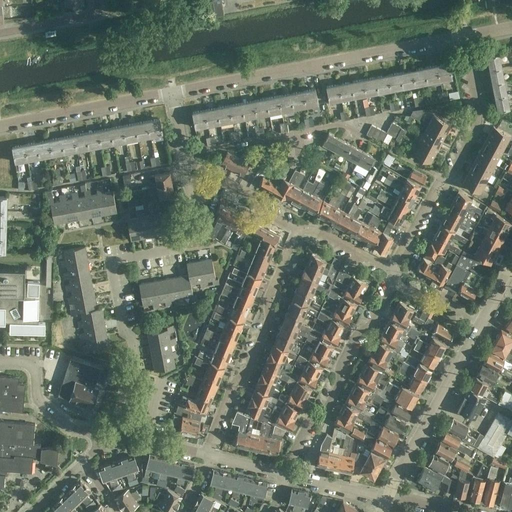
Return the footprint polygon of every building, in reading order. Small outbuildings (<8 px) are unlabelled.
[(217,0),(212,1),(215,17),(224,15),(220,0),(217,0)] [(488,56),(490,70),(501,68),(498,54),(488,56)] [(449,63),(436,66),(439,80),(452,78),(449,63)] [(436,66),(424,68),(427,83),(439,80),(436,66)] [(424,68),(412,70),(414,85),(427,83),(424,68)] [(490,70),(493,83),(504,81),(501,68),(490,70)] [(412,70),(399,73),(402,87),(414,85),(412,70)] [(399,73),(387,75),(390,90),(402,87),(399,73)] [(387,75),(375,77),(378,92),(390,90),(387,75)] [(375,77),(363,80),(366,94),(378,92),(375,77)] [(363,80),(351,82),(354,97),(366,94),(363,80)] [(493,83),(495,97),(506,95),(504,81),(493,83)] [(351,82),(339,85),(342,99),(354,97),(351,82)] [(342,99),(339,85),(327,87),(329,101),(342,99)] [(316,89),(303,91),(306,106),(319,104),(316,89)] [(303,91),(291,94),(294,108),(306,106),(303,91)] [(291,94),(279,96),(281,111),(294,108),(291,94)] [(506,95),(495,97),(498,110),(509,108),(506,95)] [(279,96),(266,98),(269,113),(281,111),(279,96)] [(266,98),(254,101),(257,115),(269,113),(266,98)] [(254,101),(242,103),(245,118),(257,115),(254,101)] [(242,103),(230,105),(233,120),(245,118),(242,103)] [(230,105),(218,108),(220,122),(233,120),(230,105)] [(218,108),(205,110),(208,125),(220,122),(218,108)] [(208,125),(205,110),(193,113),(196,127),(208,125)] [(434,115),(429,125),(447,135),(452,125),(434,115)] [(160,119),(147,121),(150,136),(162,133),(160,119)] [(147,121),(135,124),(137,138),(150,136),(147,121)] [(392,122),(387,132),(396,137),(398,133),(401,128),(392,122)] [(135,124),(122,126),(125,141),(137,138),(135,124)] [(371,125),(366,134),(376,139),(382,142),(386,132),(371,125)] [(429,125),(424,135),(442,144),(447,135),(429,125)] [(122,126),(110,128),(113,143),(125,141),(122,126)] [(493,127),(488,137),(505,146),(510,136),(493,127)] [(110,128),(98,131),(101,145),(113,143),(110,128)] [(98,131),(86,133),(89,148),(101,145),(98,131)] [(86,133),(74,135),(76,150),(89,148),(86,133)] [(322,145),(334,151),(340,140),(328,134),(322,145)] [(74,135),(61,138),(64,152),(76,150),(74,135)] [(424,135),(419,144),(437,154),(442,144),(424,135)] [(488,137),(483,146),(500,155),(505,146),(488,137)] [(61,138),(49,140),(52,155),(64,152),(61,138)] [(49,140),(37,142),(40,157),(52,155),(49,140)] [(334,151),(345,157),(351,146),(340,140),(334,151)] [(37,142),(25,145),(27,159),(40,157),(37,142)] [(419,144),(413,154),(431,163),(437,154),(419,144)] [(27,159),(25,145),(12,147),(15,162),(27,159)] [(345,157),(356,163),(363,152),(351,146),(345,157)] [(483,146),(478,155),(495,164),(500,155),(483,146)] [(273,152),(274,158),(282,157),(281,150),(273,152)] [(221,163),(232,170),(239,158),(227,152),(221,163)] [(363,152),(356,163),(368,170),(374,158),(363,152)] [(383,163),(388,166),(394,157),(388,154),(383,163)] [(478,155),(473,165),(490,174),(495,164),(478,155)] [(239,158),(232,170),(243,176),(250,164),(239,158)] [(252,169),(257,172),(262,163),(256,160),(252,169)] [(258,172),(264,175),(269,166),(263,162),(258,172)] [(396,170),(402,173),(422,184),(426,176),(412,168),(410,173),(404,169),(404,168),(398,165),(396,170)] [(473,165),(468,174),(485,183),(490,174),(473,165)] [(259,185),(275,193),(283,179),(284,176),(289,168),(283,169),(278,176),(277,175),(275,179),(272,177),(270,181),(263,177),(259,185)] [(275,193),(285,199),(299,173),(295,170),(289,182),(283,179),(275,193)] [(339,177),(346,181),(349,175),(342,171),(339,177)] [(154,175),(157,187),(172,183),(170,172),(154,175)] [(285,199),(295,204),(303,189),(297,187),(304,175),(299,173),(285,199)] [(366,189),(373,176),(368,174),(361,187),(366,189)] [(388,174),(386,178),(416,195),(421,187),(406,179),(404,183),(399,180),(399,179),(388,174)] [(485,183),(468,174),(463,184),(480,193),(485,183)] [(400,191),(398,194),(412,202),(416,195),(386,178),(384,182),(394,188),(394,187),(400,191)] [(295,204),(304,209),(319,181),(315,179),(308,192),(303,189),(295,204)] [(319,181),(304,209),(314,214),(322,200),(317,197),(324,184),(319,181)] [(172,183),(157,187),(159,199),(174,195),(172,183)] [(96,188),(97,194),(99,193),(103,214),(116,211),(112,191),(103,193),(102,187),(96,188)] [(325,221),(335,226),(343,211),(337,208),(346,192),(342,189),(340,193),(325,221)] [(381,189),(379,193),(408,210),(412,202),(398,194),(396,198),(381,189)] [(84,191),(85,196),(87,196),(91,216),(103,214),(99,193),(97,194),(91,195),(89,190),(84,191)] [(315,215),(325,221),(340,193),(335,190),(328,203),(323,201),(315,215)] [(71,193),(72,199),(74,198),(79,219),(91,216),(87,196),(85,196),(78,197),(77,192),(71,193)] [(458,192),(454,200),(474,211),(476,207),(470,204),(472,200),(458,192)] [(392,206),(390,210),(404,217),(408,210),(379,193),(377,197),(392,206)] [(59,196),(60,201),(62,201),(66,221),(79,219),(74,198),(72,199),(66,200),(65,195),(59,196)] [(62,201),(60,201),(53,202),(52,197),(45,199),(46,204),(49,204),(53,224),(66,221),(62,201)] [(454,200),(450,208),(464,215),(466,212),(472,215),(474,211),(454,200)] [(490,206),(499,210),(501,206),(492,201),(490,206)] [(214,238),(222,224),(222,223),(229,209),(219,204),(212,218),(217,221),(209,235),(214,238)] [(344,231),(354,236),(361,222),(356,219),(361,210),(363,211),(365,207),(359,204),(357,207),(344,231)] [(335,226),(344,231),(357,207),(353,205),(348,214),(343,211),(335,226)] [(370,207),(368,210),(371,211),(371,212),(379,216),(380,214),(400,225),(404,217),(390,210),(388,213),(374,205),(373,208),(370,207)] [(450,208),(446,215),(472,229),(474,225),(468,222),(462,219),(464,215),(450,208)] [(148,210),(149,215),(152,215),(155,236),(168,234),(165,213),(155,214),(154,209),(148,210)] [(232,229),(239,215),(229,209),(222,223),(222,224),(228,227),(221,239),(225,242),(232,229)] [(493,219),(490,225),(506,233),(509,227),(508,227),(511,222),(496,214),(488,209),(485,214),(493,219)] [(135,212),(136,218),(140,217),(143,238),(155,236),(152,215),(149,215),(143,217),(142,211),(135,212)] [(140,217),(136,218),(130,219),(129,213),(123,214),(124,220),(127,220),(131,240),(143,238),(140,217)] [(238,233),(231,246),(237,249),(243,235),(251,221),(239,215),(232,229),(238,233)] [(354,236),(363,241),(376,217),(373,215),(367,225),(361,222),(354,236)] [(472,229),(446,215),(441,223),(456,231),(458,226),(469,233),(472,229)] [(376,217),(363,241),(373,247),(381,232),(375,229),(381,219),(376,217)] [(197,229),(202,231),(207,223),(202,220),(197,229)] [(390,220),(387,224),(392,227),(396,229),(399,224),(390,220)] [(261,237),(275,244),(278,236),(256,224),(256,225),(252,223),(246,234),(251,236),(253,233),(260,237),(261,237)] [(387,235),(392,227),(387,224),(383,233),(374,247),(385,253),(390,244),(391,245),(393,241),(392,240),(393,238),(387,235)] [(441,225),(436,232),(451,240),(453,237),(459,240),(466,244),(468,240),(461,236),(441,225)] [(490,225),(485,235),(499,243),(502,238),(503,238),(506,233),(490,225)] [(451,240),(436,232),(432,240),(459,254),(461,250),(456,247),(455,247),(449,243),(451,240)] [(485,235),(480,245),(495,253),(498,248),(497,247),(499,243),(485,235)] [(255,249),(270,255),(275,244),(261,237),(260,237),(255,249)] [(423,256),(432,261),(437,251),(443,254),(446,250),(431,242),(423,256)] [(495,253),(480,245),(474,255),(489,263),(491,258),(493,259),(495,253)] [(66,263),(87,259),(84,246),(63,250),(65,260),(60,261),(61,267),(66,266),(66,263)] [(243,256),(251,260),(266,266),(270,255),(255,249),(253,255),(241,249),(238,255),(243,256)] [(449,266),(453,268),(444,285),(471,299),(489,265),(462,251),(459,257),(455,254),(449,266)] [(305,266),(322,272),(333,277),(334,274),(337,267),(330,264),(328,271),(323,269),(326,262),(312,254),(307,266),(305,265),(305,266)] [(416,270),(433,279),(438,269),(435,267),(433,270),(428,268),(431,263),(423,258),(416,270)] [(68,275),(89,271),(87,259),(66,263),(66,266),(68,273),(63,274),(64,279),(69,278),(68,275)] [(211,259),(198,261),(202,282),(206,281),(212,280),(213,285),(219,284),(218,278),(215,279),(211,259)] [(251,260),(247,270),(262,277),(266,266),(251,260)] [(186,263),(188,275),(190,284),(191,284),(200,282),(201,287),(207,286),(206,281),(202,282),(198,261),(186,263)] [(438,269),(433,279),(443,284),(451,270),(441,264),(438,269)] [(301,276),(317,283),(322,272),(305,266),(301,276)] [(244,277),(241,283),(257,289),(261,279),(233,267),(231,272),(244,277)] [(10,323),(9,334),(45,335),(45,324),(38,324),(38,299),(20,299),(21,269),(0,268),(0,323),(5,324),(5,323),(10,323)] [(347,285),(362,293),(367,284),(351,275),(349,279),(344,276),(346,273),(339,270),(335,279),(347,286),(347,285)] [(71,288),(91,284),(89,271),(68,275),(69,278),(70,285),(65,286),(66,292),(71,291),(71,288)] [(188,275),(176,277),(180,297),(183,297),(189,296),(190,301),(196,300),(195,295),(193,295),(191,284),(190,284),(188,275)] [(315,288),(328,294),(330,290),(330,289),(317,283),(301,276),(300,278),(302,278),(300,282),(299,281),(297,287),(313,294),(315,288)] [(176,277),(164,279),(167,300),(170,299),(176,298),(177,303),(184,302),(183,297),(180,297),(176,277)] [(164,279),(151,281),(155,302),(158,301),(164,300),(165,306),(171,305),(170,299),(167,300),(164,279)] [(155,302),(151,281),(138,284),(142,304),(152,302),(153,308),(159,307),(158,301),(155,302)] [(225,282),(223,288),(252,300),(257,289),(241,283),(239,288),(225,282)] [(68,304),(74,303),(73,300),(94,296),(91,284),(71,288),(71,291),(72,297),(67,298),(68,304)] [(330,290),(338,294),(338,293),(342,295),(357,303),(362,293),(347,285),(347,286),(344,291),(332,284),(330,289),(330,290)] [(308,305),(313,294),(297,287),(294,293),(295,294),(293,298),(308,305)] [(252,300),(223,288),(221,293),(235,299),(233,304),(248,311),(252,300)] [(337,307),(351,315),(356,305),(342,297),(337,295),(338,294),(330,290),(328,294),(327,295),(339,302),(337,307)] [(76,313),(80,312),(80,311),(101,307),(96,308),(94,296),(73,300),(74,303),(75,310),(70,310),(71,316),(77,315),(76,313)] [(289,305),(287,311),(303,317),(306,311),(315,315),(317,311),(308,306),(293,300),(290,305),(289,305)] [(399,301),(395,310),(409,318),(416,322),(420,323),(423,325),(428,317),(431,311),(424,308),(419,317),(419,318),(419,317),(414,315),(416,311),(413,309),(414,308),(408,305),(408,306),(399,301)] [(248,311),(233,304),(230,312),(215,305),(214,309),(228,315),(244,321),(248,311)] [(78,328),(83,327),(82,324),(103,320),(101,307),(80,311),(80,312),(82,320),(76,322),(78,328)] [(319,311),(329,316),(331,317),(331,316),(346,324),(351,315),(337,307),(333,313),(321,307),(319,311)] [(409,318),(395,310),(389,319),(407,329),(409,324),(407,322),(409,318)] [(284,322),(309,332),(311,328),(301,323),(303,317),(287,311),(285,317),(286,317),(284,322)] [(325,328),(340,336),(345,326),(330,318),(328,317),(329,316),(319,311),(317,317),(328,323),(325,328)] [(223,328),(238,334),(243,324),(228,317),(227,317),(215,312),(213,316),(226,322),(223,328)] [(431,322),(433,320),(428,317),(423,325),(423,326),(432,331),(448,340),(453,331),(436,322),(434,325),(431,322)] [(80,340),(85,339),(85,336),(106,332),(103,320),(82,324),(83,327),(84,333),(79,334),(80,340)] [(388,321),(383,330),(398,338),(401,334),(403,335),(406,330),(388,321)] [(297,333),(307,337),(309,333),(309,332),(284,322),(282,327),(281,326),(278,332),(294,339),(297,333)] [(147,333),(149,346),(170,342),(169,339),(168,332),(173,331),(172,325),(166,326),(167,329),(147,333)] [(410,326),(408,330),(415,335),(417,336),(419,331),(410,326)] [(205,333),(234,345),(238,334),(223,328),(220,335),(206,329),(205,333)] [(311,328),(309,332),(309,333),(317,337),(320,338),(320,337),(334,345),(340,336),(325,328),(322,333),(312,328),(311,328)] [(383,330),(378,340),(393,348),(399,351),(401,346),(395,343),(398,338),(383,330)] [(406,334),(413,339),(415,335),(408,330),(406,334)] [(511,335),(500,330),(495,339),(510,347),(511,342),(511,335)] [(85,336),(85,339),(86,346),(81,347),(82,352),(88,351),(88,348),(108,345),(106,332),(85,336)] [(292,345),(294,339),(278,332),(276,338),(277,338),(275,343),(290,349),(290,350),(298,353),(299,348),(292,345)] [(205,333),(203,337),(217,343),(214,349),(230,355),(234,345),(205,333)] [(316,345),(314,349),(328,357),(334,347),(319,339),(317,338),(317,337),(309,333),(307,337),(306,339),(316,345)] [(149,346),(151,358),(172,354),(172,351),(170,345),(175,344),(174,338),(169,339),(170,342),(149,346)] [(418,339),(416,343),(427,349),(440,356),(442,351),(444,352),(446,347),(445,346),(446,345),(433,338),(429,345),(418,339)] [(510,347),(495,339),(490,349),(504,357),(504,358),(511,362),(511,356),(506,353),(510,347)] [(377,342),(372,351),(387,360),(390,355),(394,357),(396,352),(392,350),(377,342)] [(427,349),(416,343),(414,348),(424,354),(421,360),(434,367),(435,365),(436,366),(438,362),(437,361),(440,356),(427,349)] [(273,345),(268,356),(284,362),(286,355),(295,359),(296,355),(288,351),(273,345)] [(230,355),(214,349),(212,355),(199,351),(197,355),(210,360),(225,366),(230,355)] [(328,357),(314,349),(308,359),(323,367),(328,357)] [(172,354),(151,358),(154,370),(174,367),(173,357),(177,356),(176,350),(172,351),(172,354)] [(387,360),(372,351),(367,361),(382,369),(387,360)] [(511,373),(511,371),(500,365),(503,360),(489,352),(483,362),(497,370),(510,377),(511,373)] [(302,370),(317,378),(322,368),(306,359),(299,355),(296,360),(305,365),(302,370)] [(288,377),(288,376),(291,372),(281,368),(284,362),(268,356),(264,366),(288,377)] [(205,373),(220,379),(224,368),(196,357),(194,362),(207,368),(205,373)] [(57,395),(69,399),(69,400),(91,407),(98,388),(94,387),(100,368),(70,358),(57,395)] [(366,362),(361,372),(376,380),(381,370),(366,362)] [(403,363),(400,367),(426,381),(429,376),(430,377),(433,372),(431,371),(432,370),(419,363),(416,370),(413,368),(403,363)] [(476,374),(491,382),(497,372),(482,364),(476,374)] [(277,377),(286,381),(288,377),(264,366),(260,377),(275,383),(277,377)] [(426,381),(400,367),(398,371),(411,378),(408,385),(420,392),(421,390),(422,391),(425,387),(423,386),(426,381)] [(288,376),(294,379),(295,378),(297,380),(312,388),(317,378),(302,370),(299,376),(291,372),(288,376)] [(373,390),(373,391),(379,395),(382,390),(373,385),(376,380),(361,372),(356,381),(371,389),(373,390)] [(188,378),(215,389),(220,379),(205,373),(202,379),(189,374),(188,378)] [(34,424),(0,420),(0,409),(23,411),(25,384),(18,383),(19,377),(7,376),(0,375),(0,489),(0,488),(4,488),(5,475),(6,475),(7,470),(31,472),(32,457),(37,457),(37,459),(40,459),(40,461),(57,465),(59,447),(41,448),(40,448),(40,445),(33,444),(34,424)] [(293,386),(291,391),(305,399),(311,389),(294,380),(294,379),(288,376),(288,377),(286,381),(286,382),(293,386)] [(485,390),(488,383),(475,376),(469,387),(486,396),(486,397),(496,403),(498,399),(490,395),(491,394),(485,390)] [(272,389),(275,383),(260,377),(255,387),(270,394),(276,397),(278,391),(272,389)] [(199,388),(197,394),(211,400),(215,389),(188,378),(186,382),(199,388)] [(355,383),(350,392),(365,401),(367,396),(380,403),(382,399),(383,397),(379,395),(373,391),(372,392),(370,391),(355,383)] [(389,383),(387,387),(415,401),(416,400),(417,401),(419,397),(418,396),(419,395),(401,385),(399,389),(389,383)] [(415,401),(387,387),(385,389),(396,395),(394,398),(412,407),(412,406),(414,407),(416,403),(414,403),(415,401)] [(254,389),(250,400),(265,406),(268,400),(270,401),(271,401),(276,403),(277,399),(270,396),(254,389)] [(457,410),(474,419),(485,398),(468,389),(457,410)] [(305,399),(291,391),(289,396),(285,394),(285,395),(280,393),(278,398),(283,401),(284,399),(286,400),(286,401),(300,409),(305,399)] [(373,418),(375,414),(367,410),(368,408),(362,405),(365,401),(350,392),(345,402),(360,410),(359,410),(362,412),(361,412),(364,413),(373,418)] [(498,405),(511,409),(511,396),(502,393),(498,405)] [(186,402),(185,404),(184,405),(193,408),(195,409),(196,407),(206,411),(211,400),(197,394),(194,400),(182,395),(180,400),(186,402)] [(391,411),(406,419),(406,418),(408,419),(410,415),(408,414),(410,411),(391,400),(392,399),(385,395),(383,397),(382,399),(389,403),(389,404),(393,407),(391,411)] [(265,406),(250,400),(245,411),(260,417),(260,419),(267,422),(270,415),(263,412),(265,406)] [(277,406),(275,410),(294,420),(300,410),(285,402),(282,409),(277,406)] [(185,433),(187,434),(193,408),(184,405),(185,404),(184,404),(184,405),(178,403),(175,413),(181,415),(182,410),(188,412),(187,417),(182,416),(178,432),(179,432),(179,434),(185,435),(185,433)] [(344,404),(339,413),(354,421),(359,412),(344,404)] [(404,422),(390,414),(391,411),(387,410),(380,405),(377,411),(388,416),(384,424),(391,428),(399,432),(399,431),(401,431),(403,428),(402,426),(404,422)] [(193,408),(187,434),(198,437),(199,430),(198,430),(201,416),(205,416),(206,414),(205,414),(205,413),(195,409),(193,408)] [(294,420),(275,410),(273,409),(271,412),(278,416),(274,422),(289,430),(294,420)] [(354,421),(339,413),(334,423),(348,431),(354,421)] [(361,418),(370,423),(373,418),(364,413),(361,418)] [(464,440),(472,444),(493,456),(507,432),(511,434),(511,420),(498,413),(485,436),(479,433),(475,440),(467,435),(464,440)] [(233,445),(242,447),(248,423),(250,417),(244,415),(239,424),(244,425),(243,431),(238,429),(235,440),(234,439),(233,445)] [(248,423),(242,447),(245,448),(245,449),(251,451),(255,433),(250,432),(252,424),(253,424),(254,419),(250,417),(248,423)] [(377,436),(392,445),(392,443),(395,443),(396,440),(395,438),(398,434),(383,426),(384,424),(383,423),(373,418),(370,423),(369,425),(380,431),(377,436)] [(447,429),(461,437),(467,426),(453,418),(447,429)] [(256,451),(259,451),(266,423),(262,422),(260,430),(259,434),(255,433),(251,451),(256,452),(256,451)] [(267,455),(267,453),(271,438),(267,437),(268,432),(269,432),(270,425),(266,423),(259,451),(262,452),(261,453),(267,455)] [(271,438),(267,453),(277,456),(279,451),(277,450),(281,435),(282,436),(285,430),(274,425),(272,433),(271,438)] [(315,465),(325,467),(329,447),(334,428),(331,426),(328,432),(324,440),(327,441),(325,446),(326,446),(325,451),(319,450),(317,459),(316,459),(315,465)] [(327,469),(333,471),(337,454),(338,447),(333,446),(337,430),(334,428),(329,447),(325,467),(327,468),(327,469)] [(354,429),(351,433),(361,439),(364,434),(354,429)] [(455,447),(469,455),(472,449),(458,441),(460,438),(446,430),(441,439),(455,447)] [(386,456),(387,456),(389,454),(389,451),(391,446),(376,438),(377,436),(374,435),(366,431),(364,434),(363,438),(373,443),(370,448),(385,456),(386,456)] [(44,432),(39,437),(47,444),(52,439),(44,432)] [(339,471),(342,471),(347,451),(350,437),(345,434),(342,448),(338,447),(337,454),(333,471),(339,472),(339,471)] [(351,473),(354,460),(355,458),(350,457),(351,452),(350,452),(353,439),(350,437),(347,451),(342,471),(345,472),(345,473),(350,475),(350,473),(351,473)] [(435,452),(449,459),(455,448),(441,441),(435,452)] [(358,452),(356,456),(365,460),(380,468),(382,464),(383,464),(385,461),(384,460),(385,458),(370,450),(366,457),(358,452)] [(149,470),(155,471),(159,456),(149,454),(146,469),(144,475),(148,476),(149,470)] [(428,464),(442,472),(448,462),(433,454),(428,464)] [(127,457),(124,458),(131,479),(135,478),(133,472),(138,470),(133,455),(127,457)] [(155,471),(160,472),(158,479),(162,480),(163,473),(167,458),(159,456),(155,471)] [(356,456),(354,460),(362,464),(359,471),(374,479),(375,477),(376,477),(378,474),(377,473),(380,468),(365,460),(356,456)] [(167,458),(163,473),(162,480),(166,480),(167,474),(172,475),(176,460),(167,457),(167,458)] [(122,459),(116,461),(121,476),(126,474),(128,480),(131,479),(124,458),(121,459),(122,459)] [(453,464),(466,471),(469,465),(456,458),(453,464)] [(185,462),(176,460),(172,475),(177,477),(176,483),(179,484),(185,462)] [(110,463),(107,464),(115,485),(118,484),(116,478),(121,476),(116,461),(110,463)] [(194,464),(185,462),(179,484),(183,485),(185,478),(190,480),(194,464)] [(104,482),(109,480),(111,486),(115,485),(107,464),(104,465),(98,467),(104,482)] [(498,488),(491,486),(497,467),(490,465),(484,485),(486,485),(482,501),(487,502),(488,503),(491,504),(492,503),(494,504),(498,488)] [(433,489),(438,479),(448,484),(446,492),(452,493),(455,481),(447,477),(437,471),(436,473),(424,467),(420,474),(419,474),(417,477),(418,478),(417,480),(433,489)] [(458,479),(454,494),(459,495),(460,496),(462,497),(464,496),(465,496),(469,482),(463,480),(466,471),(460,468),(457,479),(458,479)] [(218,493),(223,471),(220,470),(220,471),(214,469),(210,485),(215,486),(214,492),(218,493)] [(228,489),(231,474),(226,472),(223,471),(218,493),(221,494),(223,488),(228,489)] [(235,497),(236,491),(240,475),(237,475),(231,474),(228,489),(233,490),(231,496),(235,497)] [(240,492),(245,493),(249,478),(243,476),(240,475),(236,491),(235,497),(238,498),(240,492)] [(471,481),(472,482),(469,497),(474,499),(475,500),(477,501),(478,500),(480,500),(484,486),(476,483),(478,478),(472,475),(471,481)] [(503,506),(506,507),(510,492),(511,485),(511,478),(509,477),(508,482),(503,481),(497,505),(498,505),(499,506),(501,507),(503,506)] [(245,493),(250,494),(249,501),(252,501),(254,495),(258,479),(255,479),(249,478),(245,493)] [(258,479),(254,495),(252,501),(256,502),(258,496),(263,497),(267,482),(261,481),(261,480),(258,479)] [(73,487),(84,498),(88,503),(91,500),(87,496),(91,492),(87,488),(88,488),(84,484),(80,480),(75,485),(73,487)] [(71,489),(67,493),(77,504),(81,501),(86,505),(88,503),(84,498),(73,487),(71,488),(71,489)] [(292,511),(295,511),(301,490),(298,489),(298,490),(292,488),(288,503),(294,505),(292,511)] [(115,498),(120,506),(138,493),(136,490),(131,494),(127,489),(115,498)] [(159,491),(157,495),(177,505),(181,497),(167,490),(165,494),(159,491)] [(301,490),(295,511),(299,511),(301,507),(306,508),(310,493),(304,491),(301,490)] [(62,497),(60,499),(72,511),(77,511),(74,508),(77,504),(67,493),(62,497)] [(138,493),(120,506),(123,511),(126,511),(138,505),(135,500),(140,496),(138,493)] [(198,499),(196,501),(215,511),(216,511),(218,509),(212,505),(215,501),(201,493),(198,499)] [(440,506),(443,500),(430,493),(427,499),(440,506)] [(155,498),(161,501),(159,506),(170,511),(173,511),(177,505),(157,495),(155,498)] [(59,511),(72,511),(60,499),(58,501),(54,506),(59,511)] [(342,500),(336,511),(337,511),(356,511),(357,510),(357,508),(342,500)] [(195,504),(192,510),(196,511),(208,511),(209,511),(215,511),(196,501),(195,504)]
